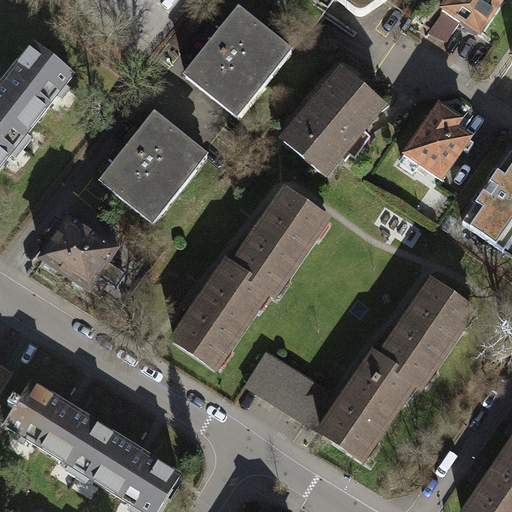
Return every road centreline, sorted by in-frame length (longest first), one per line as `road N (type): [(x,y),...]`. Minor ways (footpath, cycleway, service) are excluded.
road 1 (residential): [(0,293),(245,446)]
road 2 (residential): [(511,387),(426,511)]
road 3 (residential): [(245,446),(349,511)]
